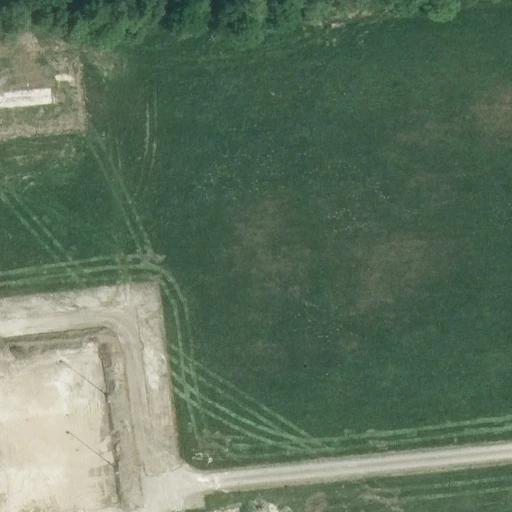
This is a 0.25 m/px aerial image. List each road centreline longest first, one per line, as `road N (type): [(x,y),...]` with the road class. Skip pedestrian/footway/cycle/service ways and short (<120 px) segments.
road 1 (residential): [(0,101),(187,82),(210,93),(220,110),(256,475)]
road 2 (residential): [(256,475),(276,481),(511,454)]
road 3 (residential): [(256,475),(231,498),(110,511)]
